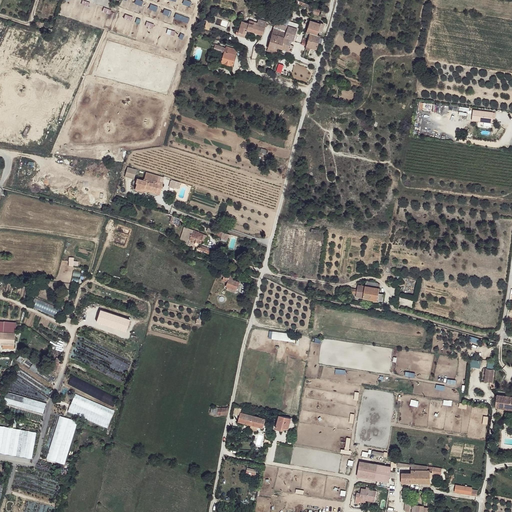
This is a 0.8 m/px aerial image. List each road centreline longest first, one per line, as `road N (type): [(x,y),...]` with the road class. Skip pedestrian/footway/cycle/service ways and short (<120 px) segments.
road 1 (unclassified): [(336,0),(212,511)]
road 2 (residential): [(511,261),(500,347),(486,355),(482,386),(494,413),(480,511)]
